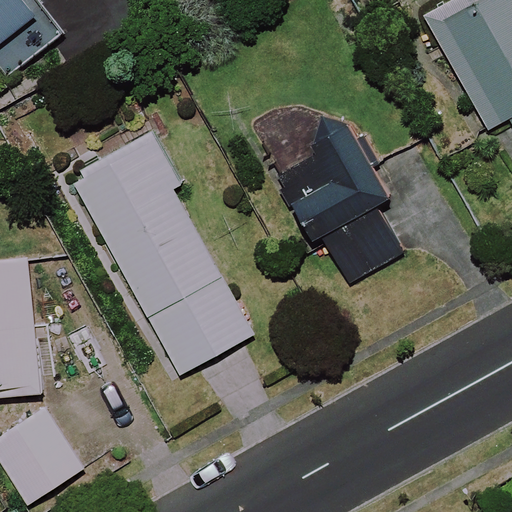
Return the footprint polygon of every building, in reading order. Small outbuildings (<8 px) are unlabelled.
[(68,34),(42,0),(0,0),(0,77),(3,82),(68,34)] [(511,0),(456,0),(428,15),(489,129),(507,119),(511,127),(511,0)] [(345,288),(397,256),(406,251),(380,209),(396,199),(349,122),(325,137),(273,169),(345,288)] [(258,334),(155,129),(67,173),(170,378),(258,334)] [(0,395),(42,392),(29,258),(0,260),(0,395)] [(85,470),(47,408),(0,437),(0,460),(28,506),(85,470)]
